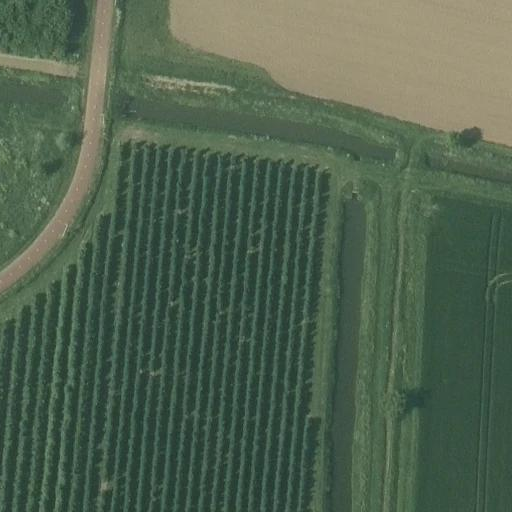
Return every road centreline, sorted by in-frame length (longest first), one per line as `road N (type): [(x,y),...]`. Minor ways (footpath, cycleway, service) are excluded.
road 1 (track): [(370,511),(386,180),(407,182)]
road 2 (track): [(511,162),(413,140),(407,182)]
